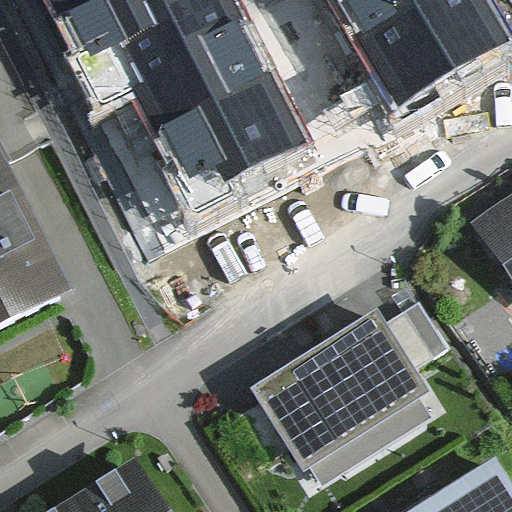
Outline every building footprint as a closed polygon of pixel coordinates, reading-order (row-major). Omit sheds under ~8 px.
[(48,0),(102,101),(129,87),(197,215),(325,147),(246,0),(48,0)] [(511,36),(489,0),(329,0),(339,15),(395,109),(511,38),(511,36)] [(0,173),(0,346),(70,312),(0,173)] [(511,203),(472,231),(511,289),(511,203)] [(419,310),(384,331),(413,378),(448,356),(419,310)] [(378,323),(255,400),(308,483),(431,406),(413,378),(384,331),(378,323)] [(511,511),(511,494),(497,471),(432,511),(511,511)] [(159,511),(134,472),(70,511),(159,511)]
